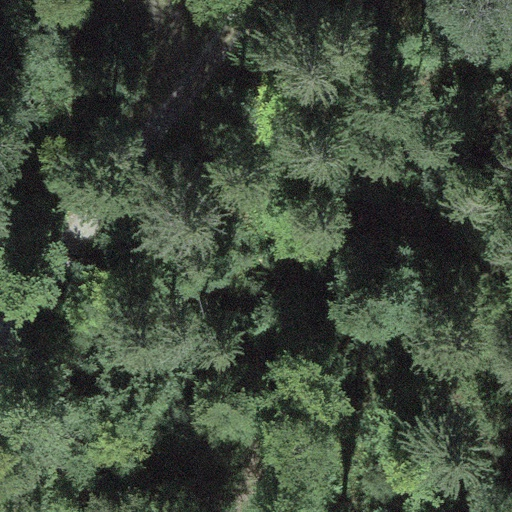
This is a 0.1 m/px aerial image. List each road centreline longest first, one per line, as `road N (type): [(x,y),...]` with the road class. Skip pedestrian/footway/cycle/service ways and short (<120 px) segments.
road 1 (track): [(0,327),(160,107),(138,0)]
road 2 (track): [(244,0),(160,107)]
